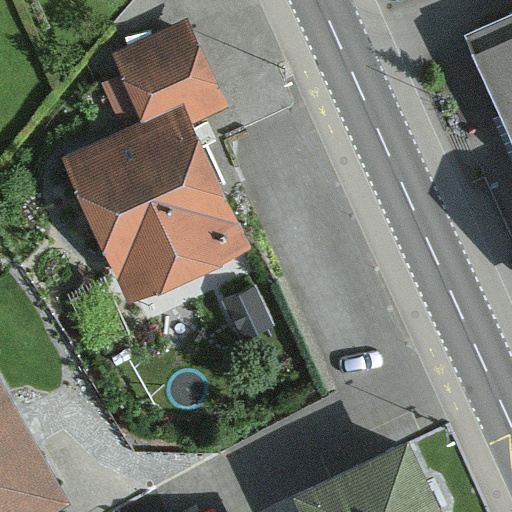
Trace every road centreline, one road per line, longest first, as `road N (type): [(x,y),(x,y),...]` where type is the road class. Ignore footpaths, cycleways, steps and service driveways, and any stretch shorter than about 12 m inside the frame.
road 1 (tertiary): [(511,419),(345,57)]
road 2 (residential): [(471,0),(345,57)]
